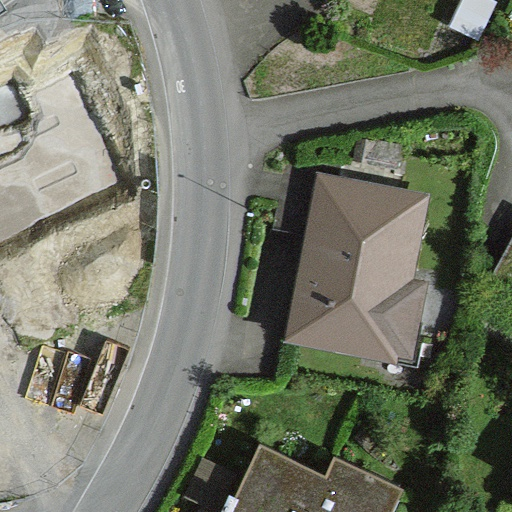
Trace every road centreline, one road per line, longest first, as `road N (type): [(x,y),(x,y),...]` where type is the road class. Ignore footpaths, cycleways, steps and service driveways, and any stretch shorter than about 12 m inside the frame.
road 1 (residential): [(104,511),(154,430),(188,344),(203,126)]
road 2 (residential): [(203,126),(511,85)]
road 3 (residential): [(203,126),(171,0)]
